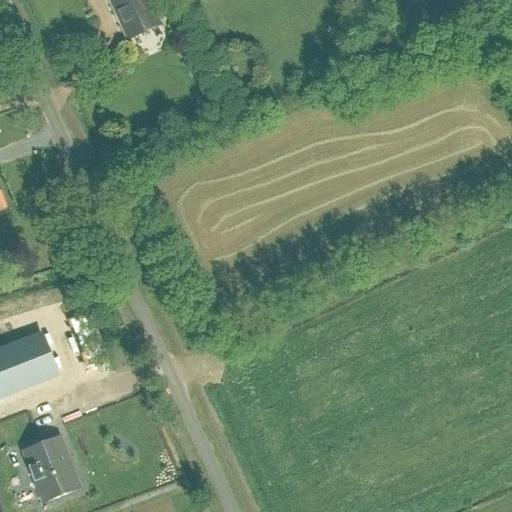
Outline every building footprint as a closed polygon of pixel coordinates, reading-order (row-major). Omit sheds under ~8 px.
[(110,0),(129,40),(163,24),(152,0),(110,0)] [(0,190),(0,212),(9,208),(0,190)] [(0,353),(0,396),(56,375),(42,337),(0,353)] [(132,409),(105,411),(107,463),(135,461),(132,409)] [(23,452),(43,504),(80,490),(60,438),(23,452)]
